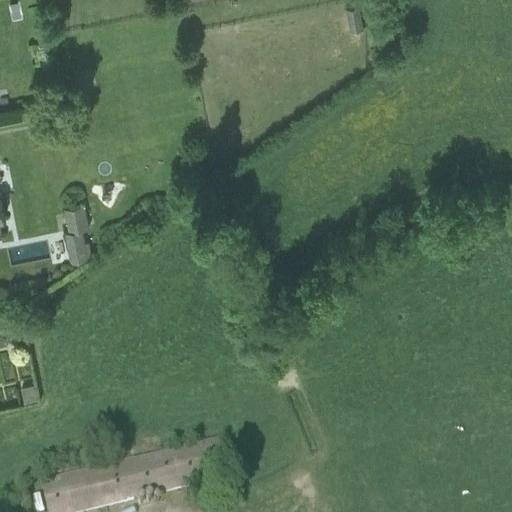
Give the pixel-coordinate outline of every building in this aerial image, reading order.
[(349,31),(361,28),(358,6),(345,8),(349,31)] [(70,262),(87,259),(82,230),(89,229),(84,205),(63,209),(68,232),(64,233),(70,262)] [(22,402),(34,399),(31,385),(19,387),(22,402)] [(218,441),(39,483),(46,511),(95,511),(137,502),(159,497),(228,480),(218,441)] [(159,497),(137,502),(138,509),(161,504),(159,497)]
